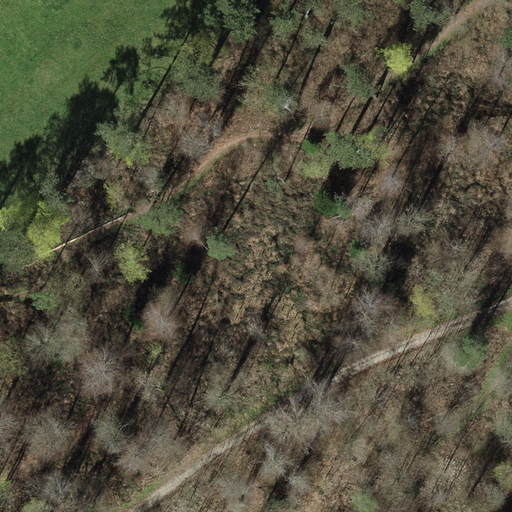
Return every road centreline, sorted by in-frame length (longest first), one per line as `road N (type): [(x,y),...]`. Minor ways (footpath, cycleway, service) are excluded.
road 1 (track): [(123,511),(238,426),(511,294)]
road 2 (motorway): [(511,215),(207,511)]
road 3 (motorway): [(408,511),(511,415)]
